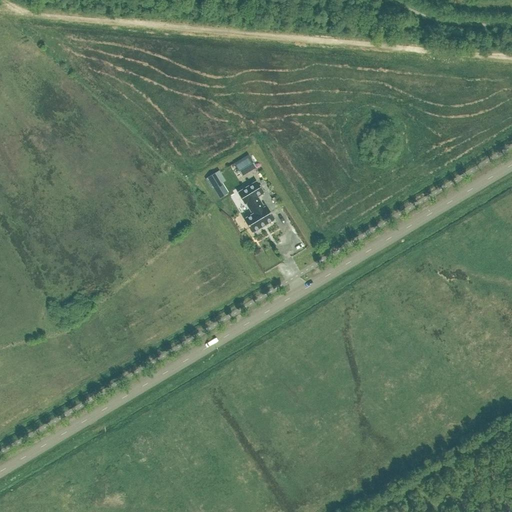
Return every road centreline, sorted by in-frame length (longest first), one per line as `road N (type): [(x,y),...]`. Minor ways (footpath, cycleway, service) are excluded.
road 1 (tertiary): [(511,165),(0,471)]
road 2 (track): [(25,15),(511,59)]
